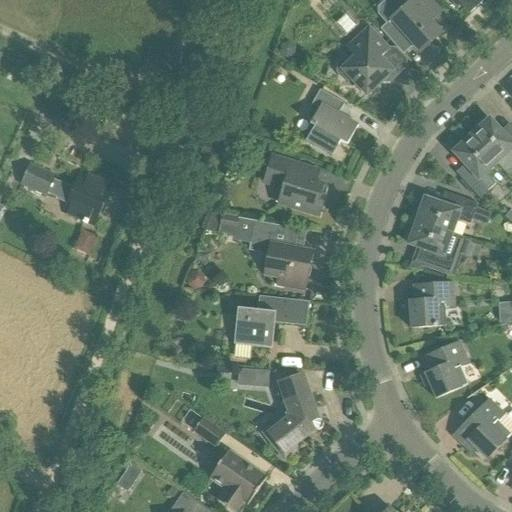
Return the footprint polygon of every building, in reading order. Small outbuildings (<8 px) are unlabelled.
[(377,16),(385,25),(379,30),(404,57),(415,47),(421,53),(442,34),(426,17),(437,8),(429,0),(396,0),(395,1),(389,0),(387,0),(377,9),(377,16)] [(458,0),(470,13),(485,0),(458,0)] [(339,73),(345,80),(352,80),(367,96),(382,82),(389,82),(396,75),(405,67),(405,61),(396,51),(390,50),(369,29),(347,49),(355,58),(352,60),(346,60),(339,67),(339,73)] [(345,105),(320,91),(307,114),(310,125),(315,127),(306,142),(333,157),(341,142),(347,146),(359,126),(339,115),(345,105)] [(472,136),(497,164),(507,174),(510,174),(511,173),(511,129),(505,136),(490,119),(472,136)] [(497,164),(472,136),(454,153),(469,169),(460,177),(480,199),(496,185),(487,174),(497,164)] [(264,183),(284,189),(279,204),(319,217),(328,188),(315,184),(319,172),(272,157),(264,183)] [(64,213),(93,226),(112,185),(82,172),(75,188),(54,180),(55,176),(29,166),(21,186),(47,197),(48,194),(56,198),(56,199),(68,204),(64,213)] [(417,222),(453,235),(457,221),(471,225),(478,205),(450,195),(446,206),(425,199),(417,222)] [(219,229),(221,217),(214,216),(210,233),(218,234),(219,229)] [(221,217),(219,229),(237,232),(239,221),(221,217)] [(251,245),(264,247),(263,254),(265,258),(269,258),(266,275),(276,277),(274,289),(305,295),(308,279),(311,277),(312,269),(310,266),(312,253),(295,249),(298,230),(255,222),(251,245)] [(453,235),(417,222),(409,245),(430,253),(425,268),(448,276),(457,251),(448,248),(453,235)] [(405,303),(406,315),(411,314),(412,329),(447,327),(446,309),(455,308),(454,284),(414,286),(415,302),(405,303)] [(234,345),(272,350),(275,324),(307,328),(309,303),(260,297),(258,312),(238,310),(234,345)] [(421,377),(426,388),(430,386),(436,400),(469,386),(461,369),(470,365),(460,343),(424,359),(430,373),(421,377)] [(257,373),(256,388),(268,389),(269,374),(257,373)] [(266,437),(284,460),(296,451),(293,447),(315,430),(319,431),(323,429),(324,425),(322,421),(318,420),(304,377),(281,385),(290,411),(286,416),(286,422),(281,426),(278,427),(266,437)] [(457,434),(466,443),(465,445),(473,453),(476,450),(487,461),(511,436),(499,422),(506,416),(490,400),(457,434)] [(194,432),(217,449),(226,436),(203,419),(194,432)] [(210,479),(225,490),(218,501),(233,511),(237,511),(243,503),(248,506),(268,478),(229,452),(210,479)] [(134,482),(141,472),(131,465),(124,475),(134,482)] [(167,497),(172,500),(176,494),(171,490),(167,497)] [(210,511),(183,494),(171,511),(170,511),(210,511)]
